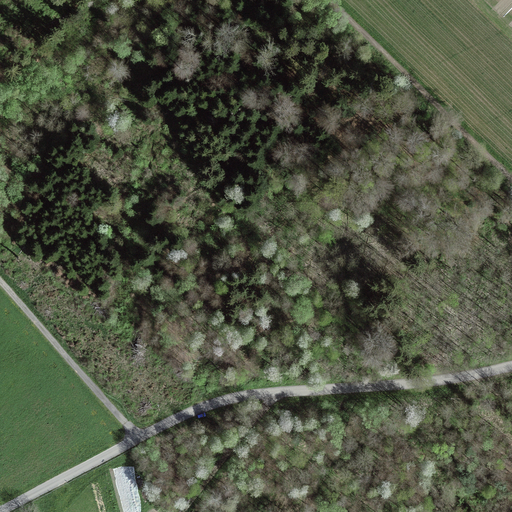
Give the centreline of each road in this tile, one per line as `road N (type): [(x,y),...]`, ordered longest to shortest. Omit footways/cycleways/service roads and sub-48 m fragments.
road 1 (tertiary): [(0,511),(208,404),(511,365)]
road 2 (track): [(511,180),(323,0)]
road 3 (track): [(137,438),(0,282)]
road 4 (track): [(182,511),(276,392)]
